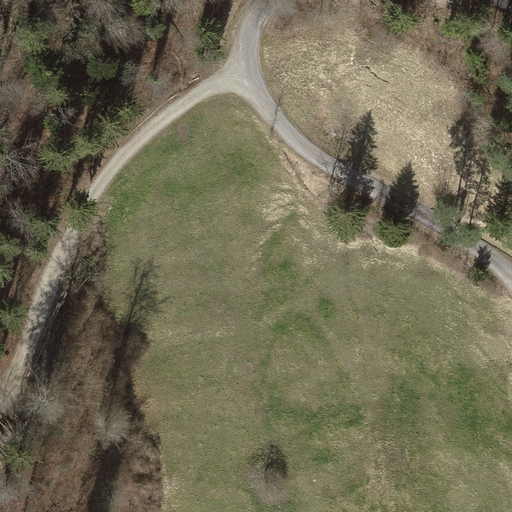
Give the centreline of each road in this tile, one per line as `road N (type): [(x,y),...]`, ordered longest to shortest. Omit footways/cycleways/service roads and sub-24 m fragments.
road 1 (track): [(246,66),(120,158),(32,328),(17,399),(0,404)]
road 2 (unclassified): [(511,286),(446,227),(289,137),(258,104),(246,66),(253,7),(264,0)]
